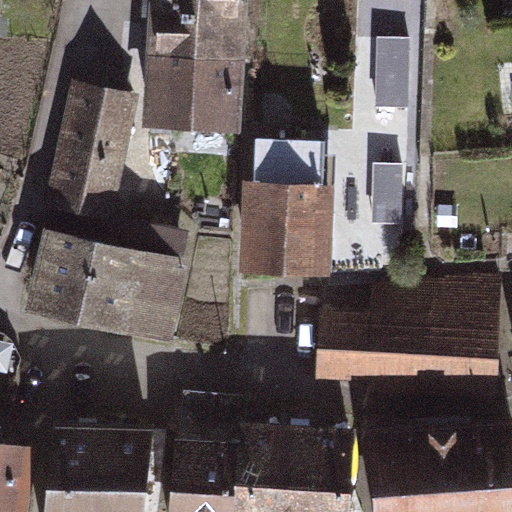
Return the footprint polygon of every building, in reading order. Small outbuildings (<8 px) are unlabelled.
[(243,0),(165,0),(158,132),(237,136),(243,0)] [(52,227),(37,313),(171,337),(190,234),(126,222),(148,101),(70,87),(45,226),(52,227)] [(253,281),(338,280),(336,186),(320,186),(319,145),(263,146),(264,191),(252,191),(253,281)] [(389,205),(353,206),(354,251),(389,250),(389,205)] [(377,318),(326,317),(325,386),(380,387),(380,400),(505,403),(507,284),(378,282),(377,318)] [(250,396),(181,393),(175,511),(245,511),(249,426),(250,396)] [(511,511),(511,420),(375,432),(382,511),(511,511)] [(164,511),(170,430),(61,424),(56,511),(164,511)] [(359,511),(364,432),(249,426),(245,511),(359,511)] [(35,511),(42,454),(0,449),(0,511),(35,511)]
